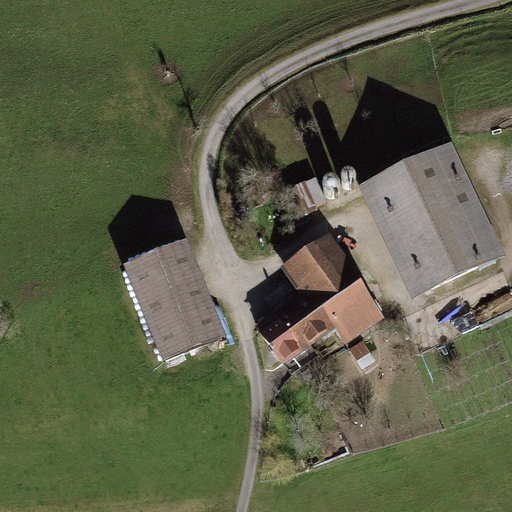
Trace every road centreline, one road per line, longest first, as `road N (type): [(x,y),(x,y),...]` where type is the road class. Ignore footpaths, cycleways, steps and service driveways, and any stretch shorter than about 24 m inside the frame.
road 1 (track): [(257,398),(208,205),(212,135),(276,76),(481,0)]
road 2 (track): [(231,284),(353,210)]
